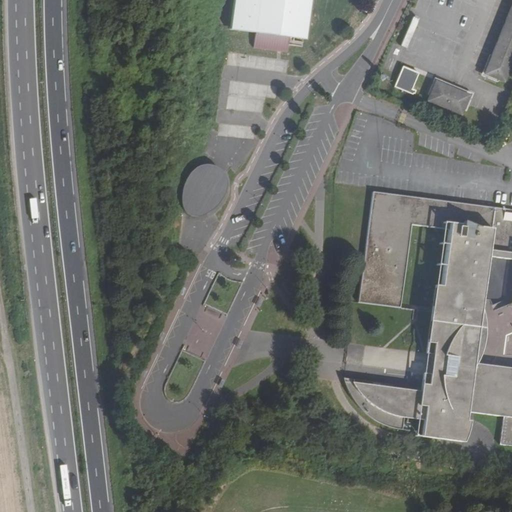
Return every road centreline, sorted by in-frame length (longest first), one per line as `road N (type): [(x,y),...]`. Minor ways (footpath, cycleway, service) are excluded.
road 1 (trunk): [(24,0),(29,125),(72,511)]
road 2 (trunk): [(99,511),(60,182),(52,0)]
road 3 (unclassified): [(214,259),(152,394),(167,415),(192,405),(251,276)]
road 4 (track): [(32,511),(0,291)]
road 5 (unclassified): [(323,72),(278,127),(214,259)]
road 6 (unclassified): [(251,276),(330,104),(345,91)]
road 7 (unknown): [(511,172),(498,185),(381,172),(374,161),(378,132)]
